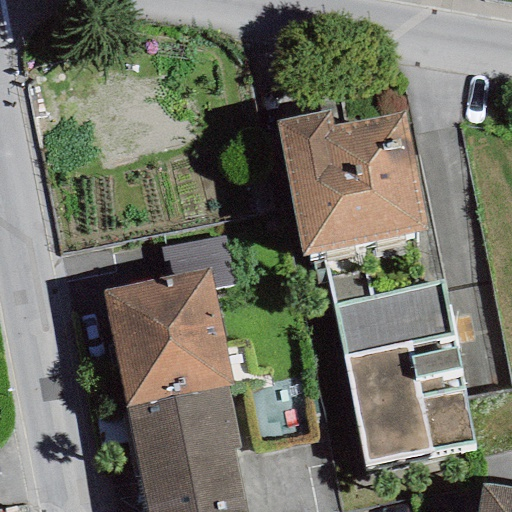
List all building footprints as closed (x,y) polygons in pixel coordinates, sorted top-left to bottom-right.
[(330,110),(273,121),(299,255),(322,251),(412,234),(425,231),(403,113),(333,126),(330,110)] [(412,234),(322,251),(333,302),(366,467),(432,454),(475,445),(454,337),(443,281),(423,285),(412,234)] [(124,406),(227,385),(232,384),(208,269),(101,291),(124,406)] [(227,385),(124,406),(145,511),(244,511),(233,451),(240,449),(227,385)] [(511,511),(511,489),(481,485),(476,511),(511,511)]
